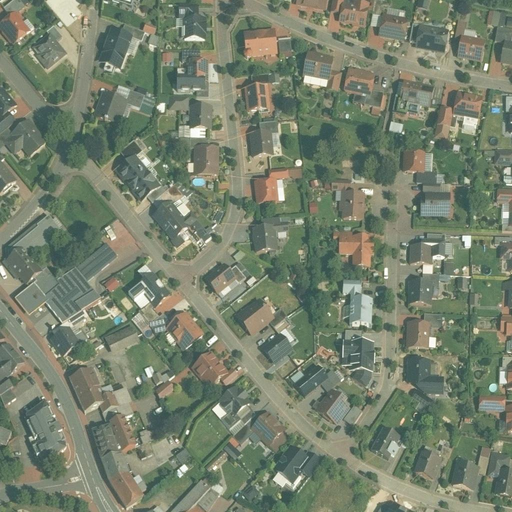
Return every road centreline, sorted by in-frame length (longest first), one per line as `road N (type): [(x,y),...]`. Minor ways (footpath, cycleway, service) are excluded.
road 1 (residential): [(181,281),(218,245),(236,206),(220,0)]
road 2 (residential): [(239,0),(352,48),(511,86)]
road 3 (residential): [(342,458),(386,389),(395,187)]
road 4 (residential): [(181,281),(276,396),(342,458)]
road 5 (primary): [(0,310),(56,383),(92,477)]
road 6 (residential): [(69,145),(181,281)]
road 7 (residential): [(91,0),(69,145)]
road 8 (residential): [(342,458),(475,511)]
